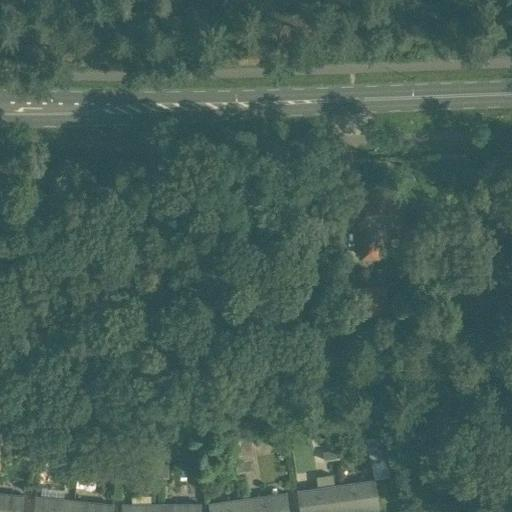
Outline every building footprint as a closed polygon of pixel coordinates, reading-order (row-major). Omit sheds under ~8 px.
[(378,257),(376,224),(404,223),(402,191),(390,191),(390,187),(360,188),(360,186),(358,186),(360,225),(362,225),(363,257),(378,257)] [(385,286),(353,288),(355,315),(386,313),(385,286)] [(26,421),(25,436),(37,436),(36,456),(50,456),(52,422),(26,421)] [(113,434),(102,433),(100,453),(111,454),(113,434)] [(215,438),(215,434),(199,436),(202,464),(218,462),(217,457),(215,438)] [(248,434),(238,436),(242,463),(243,463),(250,461),(250,456),(251,456),(248,436),(248,434)] [(160,461),(160,436),(147,436),(147,461),(160,461)] [(175,436),(160,436),(162,458),(175,458),(175,436)] [(215,438),(217,457),(229,456),(227,437),(215,438)] [(367,439),(371,464),(384,462),(380,437),(367,439)] [(339,449),(331,450),(332,459),(340,458),(339,449)] [(331,450),(324,452),(325,460),(332,459),(331,450)] [(72,451),(70,472),(78,473),(80,455),(80,452),(72,451)] [(80,455),(78,473),(86,474),(88,456),(80,455)] [(250,461),(243,463),(244,472),(252,471),(250,461)] [(242,463),(235,464),(237,473),(244,472),(243,463),(242,463)] [(337,486),(340,511),(342,511),(379,507),(376,480),(337,486)] [(340,511),(337,486),(299,491),(302,511),(340,511)] [(0,493),(0,511),(22,511),(24,496),(0,493)] [(290,511),(287,493),(249,499),(250,511),(290,511)] [(74,511),(75,501),(36,497),(34,511),(74,511)] [(250,511),(249,499),(210,504),(211,511),(250,511)] [(112,511),(113,505),(75,501),(74,511),(112,511)]
